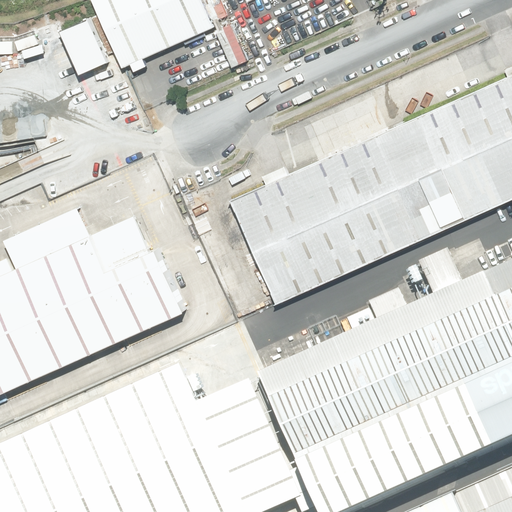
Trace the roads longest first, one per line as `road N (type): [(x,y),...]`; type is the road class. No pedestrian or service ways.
road 1 (unclassified): [(474,0),(197,120)]
road 2 (unknown): [(125,144),(110,157),(0,193)]
road 3 (unknown): [(0,103),(57,108),(125,141)]
